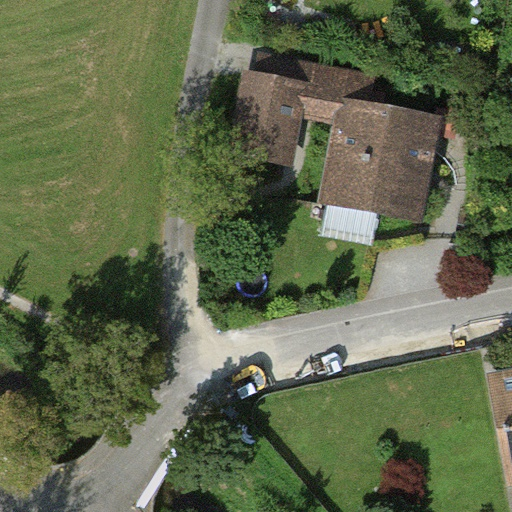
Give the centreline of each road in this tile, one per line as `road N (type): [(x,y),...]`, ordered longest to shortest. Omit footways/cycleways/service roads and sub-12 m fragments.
road 1 (residential): [(214,0),(184,143),(179,256),(194,331),(218,382)]
road 2 (residential): [(511,312),(218,382)]
road 3 (residential): [(218,382),(69,511)]
